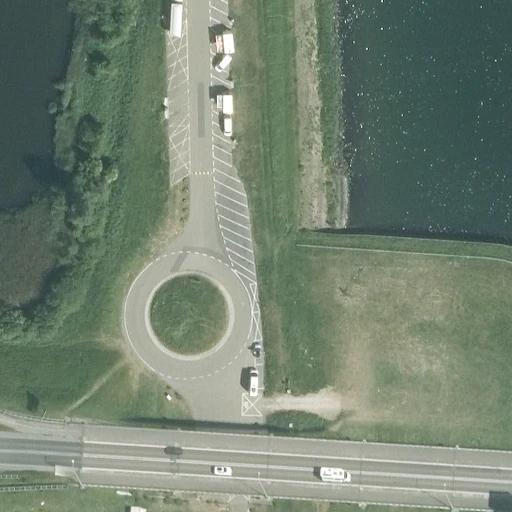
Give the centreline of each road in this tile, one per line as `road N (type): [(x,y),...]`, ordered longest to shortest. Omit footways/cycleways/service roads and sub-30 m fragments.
road 1 (primary): [(511,487),(0,455)]
road 2 (unclassified): [(195,260),(196,0)]
road 3 (unclassified): [(195,260),(166,264),(142,283),(132,325),(145,352),(169,369),(213,366)]
road 4 (unclassified): [(236,505),(231,433),(213,366)]
road 5 (unclassified): [(213,366),(238,341),(243,307),(227,276),(195,260)]
